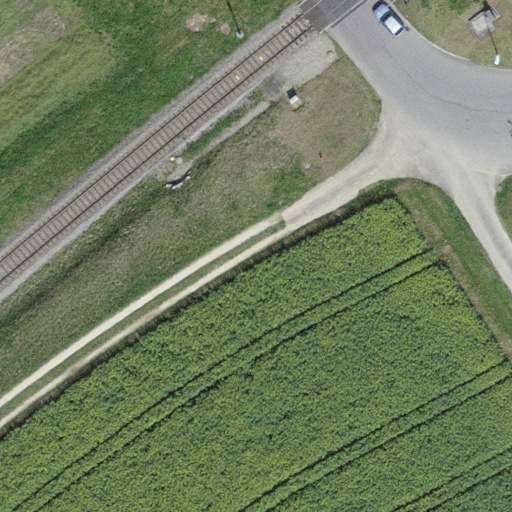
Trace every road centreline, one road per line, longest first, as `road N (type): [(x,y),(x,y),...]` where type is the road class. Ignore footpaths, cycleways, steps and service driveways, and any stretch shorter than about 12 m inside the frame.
road 1 (track): [(428,97),(278,209),(86,330),(0,398)]
road 2 (residential): [(364,0),(428,97),(511,96)]
